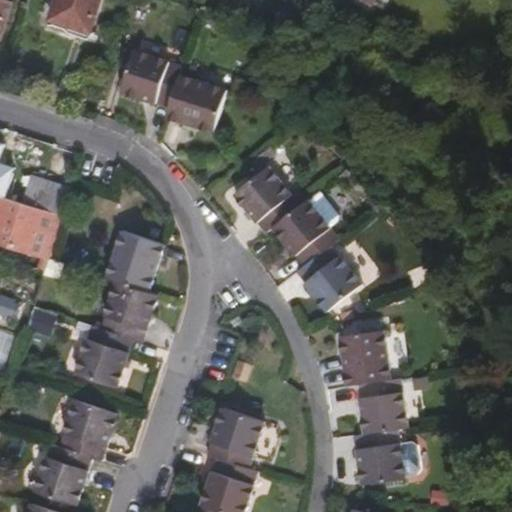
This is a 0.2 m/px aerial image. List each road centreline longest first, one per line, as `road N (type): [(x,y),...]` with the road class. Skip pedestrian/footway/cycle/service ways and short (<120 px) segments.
road 1 (residential): [(201,240),(279,310),(310,377),(316,443),(306,511)]
road 2 (residential): [(201,240),(141,479),(119,493),(114,511)]
road 3 (residential): [(0,109),(84,137),(159,175),(201,240)]
